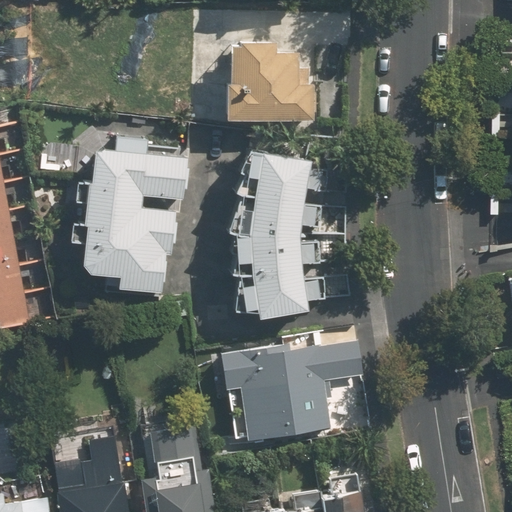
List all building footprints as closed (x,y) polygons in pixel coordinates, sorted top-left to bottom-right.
[(312,82),(300,81),(264,38),(232,37),(230,82),(224,82),(223,116),(310,119),(312,82)] [(309,312),(311,299),(347,294),(350,275),(329,276),(334,149),(236,139),(235,155),(203,152),(182,133),(107,126),(89,140),(86,168),(66,166),(58,252),(77,254),(75,276),(99,290),(180,298),(188,218),(223,222),(232,315),(293,318),(309,312)] [(0,325),(29,321),(0,164),(0,325)] [(321,338),(233,350),(244,436),(333,424),(321,338)] [(216,511),(208,467),(200,468),(191,420),(147,428),(155,473),(126,478),(132,511),(216,511)] [(126,511),(112,431),(82,437),(85,452),(52,458),(61,511),(126,511)] [(357,511),(354,489),(243,505),(244,511),(357,511)] [(41,511),(39,494),(5,499),(4,493),(0,493),(0,511),(41,511)]
